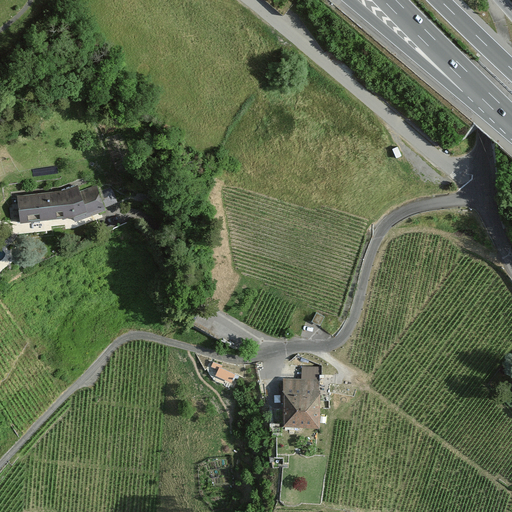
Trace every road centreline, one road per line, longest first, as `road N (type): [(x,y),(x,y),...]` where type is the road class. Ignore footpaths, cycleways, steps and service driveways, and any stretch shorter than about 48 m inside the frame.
road 1 (track): [(0,465),(133,337),(245,358),(342,337),(386,223),(403,211),(488,196)]
road 2 (unclassified): [(499,0),(486,178),(494,224),(511,258)]
road 3 (motorway): [(349,0),(511,127)]
road 4 (motorway): [(390,0),(511,121)]
